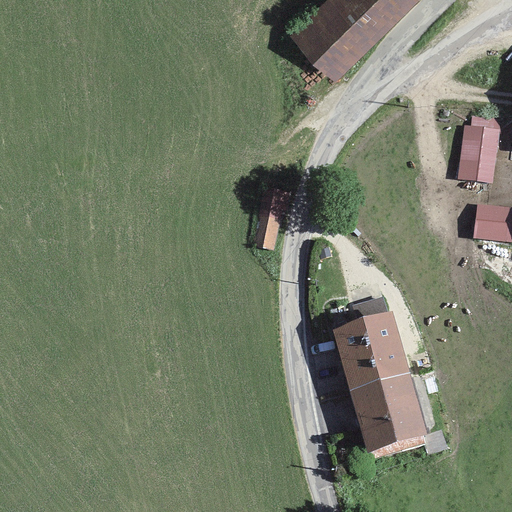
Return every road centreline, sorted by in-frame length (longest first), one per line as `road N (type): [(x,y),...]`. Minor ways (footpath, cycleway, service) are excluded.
road 1 (residential): [(359,96),(306,198),(293,294),(298,380),(330,511)]
road 2 (unclassified): [(359,96),(511,10)]
road 3 (residential): [(441,0),(359,96)]
